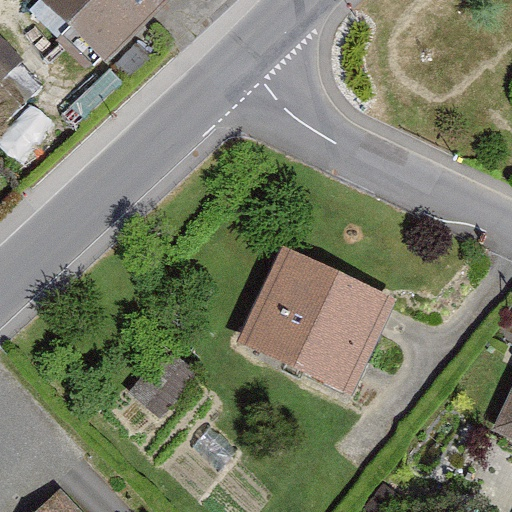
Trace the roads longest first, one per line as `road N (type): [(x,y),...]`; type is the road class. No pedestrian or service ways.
road 1 (residential): [(511,217),(225,74)]
road 2 (tertiary): [(0,285),(225,74)]
